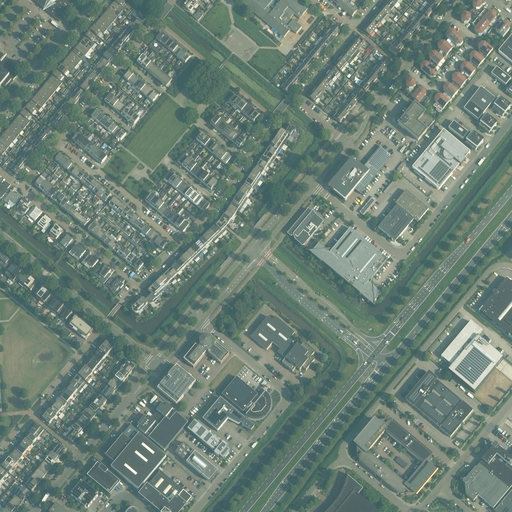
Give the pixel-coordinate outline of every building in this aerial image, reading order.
[(68,12),(77,0),(31,0),(42,8),(45,11),(59,22),(68,12)] [(193,8),(197,4),(191,0),(188,0),(187,3),(193,8)] [(307,9),(296,0),(239,0),(239,1),(283,38),(284,38),(290,30),(296,35),(302,28),(293,21),(292,21),(290,19),(294,15),(299,20),(308,9),(307,9)] [(343,11),(349,4),(345,0),(339,7),(343,11)] [(434,10),(438,6),(431,0),(428,4),(434,10)] [(484,11),(481,8),(482,7),(481,3),(478,0),(475,0),(472,4),(472,7),(474,9),(471,12),(478,18),(484,11)] [(124,9),(122,7),(115,1),(111,6),(121,14),(124,9)] [(391,12),(394,7),(387,2),(384,6),(391,12)] [(193,8),(187,3),(183,7),(190,13),(193,8)] [(348,14),(353,7),(349,4),(343,11),(348,14)] [(431,14),(434,10),(428,4),(424,8),(431,14)] [(121,14),(111,6),(108,10),(117,18),(121,14)] [(391,12),(384,6),(380,10),(387,16),(391,12)] [(352,18),(357,11),(353,7),(348,14),(352,18)] [(427,18),(431,14),(424,8),(421,13),(427,18)] [(117,18),(108,10),(104,14),(114,22),(117,18)] [(387,16),(380,10),(377,14),(384,20),(387,16)] [(496,18),(495,14),(492,12),(489,12),(487,14),(484,11),(478,18),(492,30),(498,22),(495,20),(496,18)] [(470,23),(472,25),(478,18),(471,12),(468,15),(467,14),(463,15),(460,17),(461,21),(464,24),(468,24),(469,22),(470,23)] [(114,22),(104,14),(101,18),(110,26),(114,22)] [(146,20),(139,14),(136,19),(142,24),(146,20)] [(384,20),(377,14),(373,18),(380,24),(384,20)] [(426,20),(419,14),(416,19),(422,24),(426,20)] [(110,26),(101,18),(97,22),(107,30),(110,26)] [(380,24),(373,18),(370,22),(377,28),(380,24)] [(492,30),(478,18),(472,25),(476,28),(474,29),(475,33),(478,35),(482,35),(483,34),(486,37),(492,30)] [(142,24),(136,19),(132,23),(139,29),(142,24)] [(422,24),(416,19),(412,22),(419,28),(422,24)] [(107,30),(97,22),(94,26),(100,32),(103,35),(107,30)] [(377,28),(370,22),(367,27),(373,32),(377,28)] [(419,28),(412,22),(409,27),(416,32),(419,28)] [(510,30),(509,26),(506,23),(502,24),(501,25),(498,22),(492,30),(502,38),(510,30)] [(139,29),(132,23),(129,27),(135,33),(139,29)] [(340,32),(338,30),(339,29),(334,24),(329,30),(330,30),(336,36),(340,32)] [(100,32),(94,26),(90,31),(97,36),(100,32)] [(135,33),(129,27),(125,31),(132,37),(135,33)] [(370,37),(373,32),(367,27),(363,31),(370,37)] [(416,32),(409,27),(405,31),(412,37),(416,32)] [(336,36),(330,30),(326,35),(333,40),(336,36)] [(128,41),(132,37),(125,31),(122,35),(128,41)] [(412,37),(405,31),(402,35),(409,41),(412,37)] [(96,38),(89,32),(86,36),(92,42),(96,38)] [(463,44),(462,40),(452,32),(449,32),(446,35),(446,39),(448,40),(445,43),(452,49),(455,46),(456,47),(460,47),(463,44)] [(160,43),(166,37),(162,33),(154,42),(155,43),(158,46),(160,43)] [(128,41),(122,35),(118,40),(125,45),(128,41)] [(333,40),(326,35),(323,39),(329,44),(333,40)] [(409,41),(402,35),(399,39),(405,45),(409,41)] [(511,35),(498,52),(498,53),(511,64),(511,35)] [(92,42),(86,36),(82,40),(92,49),(95,44),(92,42)] [(164,47),(170,40),(166,37),(160,43),(164,46),(164,47)] [(365,42),(358,37),(354,41),(361,47),(365,42)] [(326,49),(329,44),(323,39),(319,43),(326,49)] [(405,45),(399,39),(395,43),(402,49),(405,45)] [(92,49),(82,40),(78,45),(88,53),(92,49)] [(125,45),(118,40),(115,44),(122,49),(125,45)] [(169,50),(174,44),(170,40),(164,47),(164,46),(162,48),(163,50),(164,49),(168,51),(169,50)] [(361,47),(354,41),(351,45),(358,51),(361,47)] [(402,49),(395,43),(393,41),(389,45),(391,47),(398,53),(402,49)] [(443,60),(452,49),(445,43),(444,42),(440,42),(437,45),(438,49),(439,50),(436,54),(443,60)] [(323,53),(326,49),(319,43),(316,47),(323,53)] [(479,51),(477,54),(484,61),(493,50),(484,43),(480,43),(478,46),(478,50),(479,51)] [(122,49),(115,44),(111,48),(118,54),(122,49)] [(173,54),(178,47),(174,44),(169,50),(172,53),(173,54)] [(88,53),(78,45),(75,49),(85,57),(88,53)] [(358,51),(351,45),(348,49),(354,55),(356,57),(360,53),(358,51)] [(177,57),(183,50),(178,47),(173,54),(172,53),(170,55),(172,57),(174,55),(177,57)] [(323,53),(316,47),(312,51),(319,57),(323,53)] [(395,57),(398,53),(391,47),(388,52),(395,57)] [(85,57),(75,49),(72,53),(81,61),(85,57)] [(117,55),(110,49),(106,54),(113,60),(117,55)] [(354,55),(348,49),(344,53),(353,61),(356,57),(354,55)] [(181,61),(187,54),(183,50),(177,57),(180,60),(181,61)] [(316,61),(319,57),(312,51),(309,55),(316,61)] [(443,60),(436,54),(435,52),(431,53),(429,56),(429,60),(430,61),(428,64),(435,70),(443,60)] [(19,74),(14,70),(17,67),(6,58),(5,59),(3,57),(4,56),(0,53),(0,86),(2,85),(5,87),(11,80),(13,81),(19,74)] [(81,61),(72,53),(68,57),(78,65),(81,61)] [(353,61),(344,53),(341,58),(348,63),(347,63),(350,65),(353,61)] [(484,61),(477,54),(475,53),(472,54),(469,57),(469,61),(471,62),(468,65),(475,71),(484,61)] [(113,60),(106,54),(103,58),(110,64),(113,60)] [(185,64),(191,57),(187,54),(181,61),(180,60),(178,62),(180,64),(182,61),(185,64)] [(316,61),(309,55),(305,59),(312,65),(316,61)] [(141,67),(147,60),(143,56),(137,63),(141,67)] [(78,65),(68,57),(65,61),(74,69),(78,65)] [(106,68),(110,64),(103,58),(99,62),(106,68)] [(348,63),(341,58),(337,62),(344,67),(347,63),(348,63)] [(386,68),(390,63),(383,58),(379,62),(386,68)] [(312,65),(305,59),(302,64),(309,69),(312,65)] [(145,70),(151,63),(150,63),(150,62),(147,60),(141,67),(145,70)] [(149,73),(155,67),(152,64),(153,62),(152,60),(150,62),(150,63),(151,63),(145,70),(149,73)] [(74,69),(65,61),(61,66),(68,71),(71,74),(74,69)] [(103,72),(106,68),(99,62),(96,66),(103,72)] [(344,67),(337,62),(334,66),(340,72),(344,67)] [(386,68),(379,62),(376,66),(383,72),(386,68)] [(436,71),(435,70),(428,64),(426,63),(422,63),(420,66),(420,70),(430,78),(434,78),(436,75),(436,71)] [(309,69),(302,64),(298,68),(305,73),(309,69)] [(467,81),(475,71),(468,65),(467,64),(463,64),(460,67),(461,71),(462,72),(459,75),(458,74),(467,81)] [(68,71),(61,66),(57,70),(64,75),(68,71)] [(103,72),(96,66),(92,70),(99,76),(103,72)] [(383,72),(376,66),(372,70),(379,76),(383,72)] [(153,77),(159,70),(158,69),(155,67),(149,73),(153,77)] [(158,80),(163,73),(160,71),(162,69),(160,67),(158,69),(159,70),(153,77),(158,80)] [(305,73),(298,68),(295,72),(302,78),(305,73)] [(339,73),(332,68),(329,72),(336,78),(339,73)] [(505,87),(506,86),(509,88),(506,92),(511,97),(511,84),(510,86),(507,84),(511,80),(496,68),(491,75),(505,87)] [(96,80),(99,76),(92,70),(89,75),(96,80)] [(376,80),(379,76),(372,70),(369,74),(376,80)] [(63,77),(56,71),(53,75),(60,81),(63,77)] [(128,82),(134,75),(129,72),(124,79),(128,82)] [(302,78),(295,72),(291,76),(298,82),(302,78)] [(336,78),(329,72),(325,76),(332,82),(336,78)] [(162,84),(167,77),(167,76),(163,73),(158,80),(162,84)] [(166,87),(172,81),(168,78),(170,76),(168,74),(167,76),(167,77),(162,84),(166,87)] [(372,84),(376,80),(369,74),(366,79),(372,84)] [(458,92),(467,81),(458,74),(454,75),(452,78),(452,81),(453,83),(451,86),(458,92)] [(63,83),(60,81),(53,75),(49,80),(59,88),(63,83)] [(92,84),(96,80),(89,75),(85,79),(92,84)] [(132,86),(138,79),(134,75),(128,82),(131,85),(132,86)] [(298,82),(291,76),(288,80),(295,86),(298,82)] [(332,82),(325,76),(322,80),(329,86),(332,82)] [(92,84),(85,79),(82,83),(89,88),(92,84)] [(135,91),(142,82),(138,79),(132,86),(131,85),(129,87),(131,89),(133,86),(136,89),(134,91),(135,91)] [(372,84),(366,79),(362,83),(369,88),(372,84)] [(59,88),(49,80),(46,84),(55,92),(59,88)] [(295,86),(288,80),(284,84),(291,90),(295,86)] [(329,86),(322,80),(318,84),(325,90),(329,86)] [(411,98),(418,89),(417,91),(414,88),(415,87),(415,83),(412,80),(408,81),(405,84),(406,87),(407,88),(404,92),(411,98)] [(365,93),(369,88),(362,83),(360,81),(357,85),(359,87),(358,87),(365,93)] [(140,93),(146,86),(142,82),(135,91),(138,94),(140,92),(140,93)] [(85,93),(89,88),(82,83),(78,87),(85,93)] [(55,92),(46,84),(42,88),(52,96),(55,92)] [(291,90),(284,84),(281,89),(288,94),(291,90)] [(325,90),(318,84),(315,89),(322,94),(325,90)] [(458,92),(451,86),(449,85),(445,85),(443,88),(443,92),(445,93),(442,96),(449,102),(458,92)] [(144,96),(150,89),(146,86),(140,93),(140,92),(138,94),(139,95),(141,93),(144,96)] [(52,96),(42,88),(39,92),(48,100),(52,96)] [(360,98),(364,94),(357,88),(354,93),(360,98)] [(480,88),(469,102),(484,114),(493,102),(496,105),(492,109),(502,117),(510,107),(500,99),(497,103),(494,101),(495,100),(480,88)] [(84,94),(77,89),(74,93),(80,99),(84,94)] [(149,99),(154,93),(150,89),(144,96),(148,99),(149,99)] [(322,94),(315,89),(311,93),(318,98),(322,94)] [(422,107),(428,99),(424,97),(426,95),(425,91),(422,89),(418,89),(411,98),(422,107)] [(149,100),(153,103),(158,97),(159,97),(161,94),(156,90),(154,93),(149,99),(148,99),(146,101),(148,102),(149,100)] [(357,102),(360,98),(354,93),(352,91),(348,95),(357,102)] [(48,100),(39,92),(35,96),(45,104),(48,100)] [(80,99),(74,93),(70,97),(77,103),(80,99)] [(318,98),(311,93),(308,97),(315,103),(318,98)] [(233,105),(239,98),(235,94),(228,102),(233,105)] [(109,105),(114,98),(110,95),(104,102),(109,105)] [(354,107),(357,102),(348,95),(345,99),(347,101),(354,107)] [(440,113),(449,102),(442,96),(441,95),(437,95),(434,98),(435,102),(436,103),(433,107),(440,113)] [(45,104),(35,96),(32,100),(42,108),(45,104)] [(77,103),(70,97),(67,101),(73,107),(77,103)] [(113,109),(118,102),(118,101),(114,98),(109,105),(113,109)] [(237,109),(243,101),(239,98),(233,105),(237,109)] [(117,112),(123,105),(119,103),(121,100),(119,99),(118,101),(118,102),(113,109),(117,112)] [(42,108),(32,100),(28,105),(35,110),(38,113),(42,108)] [(73,107),(67,101),(63,105),(70,111),(73,107)] [(241,112),(248,105),(243,101),(237,109),(241,112)] [(350,111),(354,107),(347,101),(343,105),(350,111)] [(484,114),(469,102),(463,110),(478,121),(479,120),(482,123),(479,126),(489,134),(497,124),(487,116),(483,121),(480,118),(484,114)] [(35,110),(28,105),(25,109),(32,114),(35,110)] [(70,111),(63,105),(60,109),(67,115),(70,111)] [(121,116),(127,109),(126,108),(123,105),(117,112),(121,116)] [(245,116),(252,108),(248,105),(241,112),(245,116)] [(347,115),(350,111),(343,105),(340,109),(347,115)] [(418,141),(434,122),(415,105),(398,125),(418,141)] [(125,119),(131,112),(128,109),(129,107),(128,106),(126,108),(127,109),(121,116),(125,119)] [(249,119),(256,112),(252,108),(245,116),(249,119)] [(67,115),(60,109),(56,114),(63,119),(67,115)] [(343,119),(347,115),(340,109),(336,113),(343,119)] [(30,116),(24,110),(20,114),(27,120),(30,116)] [(95,121),(101,114),(97,111),(91,117),(95,121)] [(129,123),(135,116),(134,115),(131,112),(125,119),(129,123)] [(254,123),(260,115),(256,112),(249,119),(254,123)] [(132,128),(139,119),(136,116),(138,114),(136,113),(134,115),(135,116),(129,123),(128,125),(132,128)] [(340,123),(343,119),(336,113),(333,118),(340,123)] [(30,122),(27,120),(20,114),(17,119),(26,127),(30,122)] [(63,119),(56,114),(53,118),(60,123),(63,119)] [(100,124),(105,118),(101,114),(95,121),(99,124),(100,124)] [(214,128),(221,120),(216,116),(210,124),(214,128)] [(60,123),(53,118),(49,122),(56,128),(60,123)] [(104,128),(110,121),(105,118),(100,124),(99,124),(97,126),(99,127),(100,125),(104,128)] [(26,127),(17,119),(13,123),(23,131),(26,127)] [(218,131),(225,123),(221,120),(214,128),(218,131)] [(108,131),(114,124),(110,121),(104,128),(107,131),(108,131)] [(56,128),(49,122),(46,126),(53,132),(56,128)] [(469,139),(465,143),(475,151),(483,141),(473,133),(470,137),(467,135),(468,134),(453,122),(448,129),(463,141),(466,137),(469,139)] [(23,131),(13,123),(10,127),(19,135),(23,131)] [(222,135),(229,127),(225,123),(218,131),(222,135)] [(112,135),(118,128),(114,124),(108,131),(107,131),(105,133),(107,134),(109,132),(112,135)] [(295,129),(294,129),(288,124),(283,131),(288,135),(290,137),(292,138),(295,133),(295,132),(295,131),(295,130),(295,129)] [(19,135),(10,127),(6,131),(16,139),(19,135)] [(226,138),(233,130),(229,127),(222,135),(226,138)] [(48,138),(51,133),(45,128),(41,132),(48,138)] [(116,138),(122,131),(118,128),(112,135),(115,138),(115,137),(116,138)] [(231,142),(237,134),(233,130),(226,138),(231,142)] [(283,131),(281,130),(278,135),(287,141),(290,137),(288,135),(283,131)] [(16,139),(6,131),(3,135),(12,143),(16,139)] [(120,142),(126,135),(122,131),(116,138),(115,137),(115,138),(114,140),(115,141),(117,139),(120,142)] [(443,131),(412,169),(438,191),(470,153),(443,131)] [(48,138),(41,132),(37,136),(44,142),(48,138)] [(200,144),(207,136),(202,133),(196,141),(200,144)] [(76,144),(82,137),(78,134),(72,140),(76,144)] [(235,145),(241,137),(237,134),(231,142),(235,145)] [(12,143),(3,135),(0,138),(0,139),(9,147),(12,143)] [(287,141),(278,135),(275,139),(284,145),(287,141)] [(41,146),(44,142),(37,136),(34,140),(41,146)] [(205,148),(211,140),(207,136),(200,144),(205,148)] [(80,147),(86,141),(85,140),(82,137),(76,144),(80,147)] [(239,149),(246,141),(241,137),(235,145),(239,149)] [(85,151),(90,144),(87,141),(89,139),(87,138),(85,140),(86,141),(80,147),(85,151)] [(9,147),(0,139),(0,147),(5,152),(9,147)] [(284,145),(275,139),(272,144),(281,150),(284,145)] [(37,150),(41,146),(34,140),(30,144),(37,150)] [(209,151),(215,143),(211,140),(205,148),(209,151)] [(213,155),(219,147),(215,143),(209,151),(213,155)] [(37,150),(30,144),(27,149),(34,154),(37,150)] [(89,154),(94,148),(94,147),(90,144),(85,151),(89,154)] [(281,150),(272,144),(269,148),(278,154),(281,150)] [(93,158),(99,151),(95,148),(97,146),(95,145),(94,147),(94,148),(89,154),(93,158)] [(217,158),(223,150),(219,147),(213,155),(217,158)] [(278,154),(269,148),(266,153),(275,159),(278,154)] [(354,190),(360,195),(391,157),(380,148),(363,168),(352,159),(350,161),(348,163),(347,164),(345,166),(342,168),(340,171),(338,173),(337,176),(335,178),(328,187),(330,188),(345,201),(354,190)] [(34,154),(27,149),(24,153),(30,159),(34,154)] [(97,161),(103,155),(102,154),(103,152),(100,149),(99,151),(93,158),(97,161)] [(221,161),(227,154),(223,150),(217,158),(221,161)] [(101,165),(107,158),(104,155),(105,153),(104,152),(103,152),(102,154),(103,155),(97,161),(101,165)] [(27,163),(30,159),(24,153),(20,157),(27,163)] [(275,159),(266,153),(263,157),(272,163),(275,159)] [(59,164),(65,158),(61,154),(55,161),(59,164)] [(225,165),(232,157),(227,154),(221,161),(225,165)] [(182,166),(188,159),(184,155),(176,164),(180,168),(182,166)] [(23,167),(27,163),(20,157),(17,161),(23,167)] [(272,163),(263,157),(260,162),(267,166),(269,168),(272,163)] [(63,168),(69,161),(65,158),(59,164),(63,168)] [(186,170),(192,162),(188,159),(182,166),(186,170)] [(23,167),(17,161),(13,165),(20,171),(23,167)] [(68,171),(73,165),(69,161),(63,168),(68,171)] [(190,173),(196,166),(192,162),(186,170),(190,173)] [(267,166),(260,162),(257,166),(264,171),(267,166)] [(20,171),(13,165),(10,169),(16,175),(20,171)] [(72,175),(77,168),(73,165),(68,171),(72,175)] [(194,177),(201,169),(196,166),(190,173),(194,177)] [(264,171),(257,166),(254,171),(261,175),(264,171)] [(75,180),(82,172),(77,168),(72,175),(70,177),(75,180)] [(198,180),(205,173),(201,169),(194,177),(198,180)] [(261,175),(254,171),(251,175),(258,180),(261,175)] [(78,184),(80,182),(86,175),(82,172),(75,180),(78,184)] [(168,183),(174,175),(170,172),(164,179),(168,183)] [(203,184),(209,176),(205,173),(198,180),(203,184)] [(84,185),(90,179),(86,175),(80,182),(84,185)] [(172,186),(179,179),(174,175),(168,183),(172,186)] [(258,180),(251,175),(248,180),(257,186),(260,181),(258,180)] [(207,187),(213,179),(209,176),(203,184),(207,187)] [(39,189),(44,182),(40,179),(34,185),(39,189)] [(87,191),(88,189),(94,182),(90,179),(84,185),(83,187),(87,191)] [(176,190),(183,182),(179,179),(172,186),(176,190)] [(211,191),(217,183),(213,179),(207,187),(211,191)] [(257,186),(248,180),(245,184),(252,189),(254,190),(257,186)] [(43,193),(50,184),(45,181),(44,182),(39,189),(43,193)] [(8,191),(6,190),(7,189),(8,189),(10,186),(6,183),(3,185),(0,182),(0,198),(0,199),(1,199),(2,199),(8,191)] [(93,192),(98,185),(94,182),(88,189),(93,192)] [(180,193),(187,186),(183,182),(176,190),(180,193)] [(381,195),(388,187),(384,183),(377,192),(381,195)] [(47,196),(53,189),(54,188),(50,184),(43,193),(47,196)] [(252,189),(245,184),(242,189),(249,193),(252,189)] [(97,196),(102,189),(98,185),(93,192),(91,194),(95,198),(97,196)] [(185,197),(191,189),(187,186),(180,193),(185,197)] [(51,199),(57,193),(53,189),(47,196),(51,199)] [(101,199),(107,192),(102,189),(97,196),(101,199)] [(189,200),(195,193),(191,189),(185,197),(189,200)] [(249,193),(242,189),(239,193),(246,198),(249,193)] [(55,203),(62,195),(58,191),(57,193),(51,199),(55,203)] [(14,206),(22,197),(18,193),(16,195),(11,192),(4,201),(8,204),(10,202),(14,206)] [(111,196),(107,192),(101,199),(105,203),(111,196)] [(417,224),(428,210),(405,192),(394,205),(396,206),(378,229),(395,243),(395,242),(397,240),(413,221),(417,224)] [(193,204),(199,196),(195,193),(189,200),(193,204)] [(248,199),(246,198),(239,193),(236,198),(245,204),(248,199)] [(149,205),(156,197),(152,194),(145,202),(149,205)] [(59,206),(65,200),(66,198),(62,195),(55,203),(59,206)] [(197,207),(204,200),(199,196),(193,204),(197,207)] [(154,209),(160,201),(156,197),(149,205),(154,209)] [(359,213),(363,216),(376,201),(372,197),(359,213)] [(245,204),(236,198),(233,202),(242,208),(245,204)] [(27,208),(30,203),(28,201),(27,200),(24,199),(22,201),(20,203),(17,207),(17,208),(17,210),(18,211),(20,212),(21,211),(25,214),(29,210),(27,208)] [(111,211),(118,202),(114,199),(108,205),(113,209),(111,210),(111,211)] [(64,210),(69,203),(65,200),(59,206),(64,210)] [(209,206),(210,204),(210,205),(204,200),(197,207),(203,213),(205,212),(206,210),(208,208),(209,206)] [(158,212),(164,204),(160,201),(154,209),(158,212)] [(115,214),(122,206),(118,202),(111,211),(115,214)] [(242,208),(233,202),(230,207),(237,212),(239,213),(242,208)] [(68,213),(75,205),(73,207),(69,203),(64,210),(68,213)] [(162,216),(168,208),(164,204),(158,212),(162,216)] [(72,217),(77,210),(79,208),(75,205),(68,213),(72,217)] [(121,216),(127,209),(122,206),(115,214),(116,214),(115,214),(119,218),(121,216)] [(237,212),(230,207),(227,211),(234,216),(237,212)] [(166,219),(172,211),(168,208),(162,216),(166,219)] [(35,222),(42,213),(36,209),(34,212),(32,210),(26,216),(29,219),(30,218),(35,222)] [(125,219),(131,213),(127,209),(121,216),(125,219)] [(303,247),(323,224),(324,224),(315,217),(310,216),(311,214),(306,209),(306,210),(307,210),(288,234),(287,233),(304,248),(304,247),(303,247)] [(76,220),(82,214),(77,210),(72,217),(76,220)] [(170,222),(177,215),(172,211),(166,219),(170,222)] [(234,216),(227,211),(224,216),(231,220),(234,216)] [(128,225),(129,223),(135,216),(131,213),(125,219),(123,221),(128,225)] [(80,224),(86,217),(82,214),(76,220),(80,224)] [(84,227),(90,221),(90,220),(90,219),(90,218),(90,217),(87,215),(86,217),(80,224),(84,227)] [(174,226),(181,218),(177,215),(170,222),(174,226)] [(47,226),(51,221),(45,216),(37,225),(43,230),(41,232),(44,234),(49,228),(47,226)] [(133,226),(139,220),(135,216),(129,223),(133,226)] [(231,220),(224,216),(220,222),(218,223),(219,223),(218,223),(222,227),(225,223),(228,225),(227,225),(228,225),(231,220)] [(178,229),(185,222),(181,218),(174,226),(178,229)] [(139,228),(143,223),(139,220),(133,226),(134,226),(132,228),(136,231),(139,228)] [(92,234),(98,227),(100,225),(95,221),(93,223),(88,230),(92,234)] [(183,233),(187,228),(189,225),(185,222),(178,229),(183,233)] [(140,235),(142,233),(147,227),(143,223),(139,228),(136,231),(140,235)] [(226,227),(227,226),(228,225),(227,225),(228,225),(225,223),(222,227),(218,223),(219,223),(218,223),(214,227),(222,235),(226,231),(224,229),(226,227)] [(49,235),(56,240),(63,232),(62,231),(61,229),(60,230),(56,227),(52,231),(50,230),(46,235),(48,237),(49,235)] [(96,237),(102,231),(98,227),(92,234),(96,237)] [(146,237),(151,230),(147,227),(142,233),(146,237)] [(222,235),(214,227),(210,231),(218,239),(222,235)] [(368,283),(387,260),(350,229),(330,253),(328,252),(330,250),(326,251),(319,244),(312,252),(308,252),(321,263),(322,263),(359,294),(359,295),(375,308),(374,302),(377,300),(377,299),(378,297),(378,296),(378,295),(379,295),(379,294),(379,293),(378,293),(377,292),(377,291),(376,290),(376,289),(375,288),(373,286),(372,281),(370,284),(368,283)] [(150,240),(156,234),(151,230),(146,237),(150,240)] [(100,241),(106,234),(102,231),(96,237),(100,241)] [(218,239),(210,231),(206,235),(214,243),(218,239)] [(104,244),(112,236),(110,237),(106,234),(100,241),(104,244)] [(154,244),(160,237),(156,234),(150,240),(154,244)] [(214,243),(206,235),(202,238),(208,245),(212,241),(214,243)] [(70,244),(73,240),(67,236),(65,239),(63,237),(57,244),(60,246),(61,245),(66,249),(68,245),(69,246),(70,244)] [(109,248),(116,239),(112,236),(104,244),(109,248)] [(158,247),(164,240),(160,237),(154,244),(158,247)] [(208,245),(202,238),(198,242),(205,248),(208,245)] [(113,251),(118,244),(114,241),(116,239),(109,248),(113,251)] [(163,251),(168,244),(164,240),(158,247),(163,251)] [(205,248),(198,242),(195,246),(202,254),(206,250),(205,249),(205,248)] [(117,254),(122,248),(118,244),(113,251),(117,254)] [(80,259),(86,252),(79,247),(78,248),(75,246),(69,254),(73,257),(75,254),(80,259)] [(202,254),(195,246),(191,250),(199,258),(202,254)] [(121,258),(127,251),(122,248),(117,254),(121,258)] [(199,258),(191,250),(187,253),(193,260),(195,262),(199,258)] [(125,261),(131,255),(127,251),(121,258),(125,261)] [(193,260),(187,253),(183,257),(189,263),(193,260)] [(129,265),(135,258),(131,255),(125,261),(129,265)] [(93,268),(98,261),(93,257),(91,259),(88,256),(81,263),(89,270),(91,267),(93,268)] [(189,263),(183,257),(179,261),(185,267),(189,263)] [(9,266),(7,264),(9,261),(8,260),(5,258),(0,263),(0,268),(2,270),(3,269),(5,270),(9,266)] [(133,268),(139,262),(135,258),(129,265),(133,268)] [(185,267),(179,261),(175,265),(181,271),(185,267)] [(142,272),(146,267),(139,262),(133,268),(138,272),(139,270),(142,272)] [(9,278),(18,268),(14,265),(11,268),(9,266),(5,270),(7,272),(5,275),(9,278)] [(181,271),(175,265),(171,269),(177,275),(181,271)] [(111,275),(109,273),(111,271),(106,267),(104,269),(101,266),(96,272),(102,278),(99,281),(103,285),(111,275)] [(21,276),(19,275),(22,271),(18,268),(9,278),(13,282),(16,279),(18,281),(21,276)] [(177,275),(171,269),(167,272),(173,279),(177,275)] [(173,279),(167,272),(164,276),(171,284),(175,280),(173,279)] [(23,287),(30,278),(26,275),(23,278),(21,276),(18,281),(20,282),(19,284),(23,287)] [(171,284),(164,276),(160,280),(166,286),(170,282),(171,284)] [(35,288),(32,285),(34,282),(30,278),(23,287),(27,291),(28,289),(30,291),(32,290),(33,291),(35,288)] [(124,286),(122,285),(125,282),(124,281),(124,282),(122,280),(120,282),(118,280),(116,282),(111,279),(107,283),(116,291),(117,291),(119,288),(121,289),(124,286)] [(511,283),(506,279),(495,293),(494,292),(493,294),(493,295),(479,312),(511,339),(511,338),(511,339),(511,338),(511,283)] [(156,284),(162,290),(166,286),(160,280),(156,284)] [(162,290),(156,284),(152,287),(159,295),(163,291),(162,290)] [(160,295),(159,295),(152,287),(148,291),(154,297),(156,299),(160,295)] [(40,301),(47,292),(44,290),(42,292),(41,291),(40,292),(37,289),(35,292),(36,293),(34,295),(37,297),(36,298),(40,301)] [(157,300),(156,299),(154,297),(148,291),(150,293),(144,299),(149,305),(150,305),(151,305),(152,305),(153,304),(157,300)] [(51,301),(49,299),(51,296),(47,292),(40,301),(43,305),(42,306),(45,308),(51,301)] [(144,299),(141,296),(135,302),(142,309),(148,304),(149,305),(144,299)] [(52,312),(60,303),(55,299),(53,303),(51,301),(45,308),(47,310),(48,309),(52,312)] [(142,309),(135,302),(129,308),(134,313),(134,314),(135,314),(136,314),(137,314),(138,313),(142,309)] [(63,311),(61,310),(64,306),(60,303),(52,312),(56,315),(57,314),(59,316),(63,311)] [(65,322),(72,313),(69,311),(67,313),(66,312),(65,313),(63,311),(59,316),(61,317),(60,319),(65,322)] [(92,330),(89,327),(87,327),(86,326),(85,326),(86,324),(84,322),(83,324),(82,323),(81,322),(80,321),(78,318),(76,317),(75,318),(73,320),(73,321),(69,326),(85,340),(90,335),(93,332),(92,332),(93,331),(92,330)] [(291,337),(294,333),(275,317),(272,321),(268,317),(251,338),(267,351),(274,342),(281,348),(277,353),(285,359),(282,364),(292,372),(296,368),(300,371),(302,368),(306,371),(314,361),(311,358),(314,354),(303,345),(301,348),(297,345),(296,347),(292,344),(295,340),(291,337)] [(482,332),(470,322),(441,358),(452,367),(448,371),(475,394),(504,359),(477,337),(482,332)] [(60,330),(69,337),(71,334),(63,327),(60,330)] [(193,369),(207,353),(205,337),(203,337),(199,341),(200,346),(198,348),(196,346),(183,360),(193,369)] [(229,355),(216,344),(214,347),(212,345),(211,340),(208,337),(205,337),(207,353),(221,365),(229,355)] [(113,348),(106,342),(103,346),(112,354),(113,353),(111,351),(113,348)] [(112,354),(103,346),(99,350),(106,357),(109,354),(111,355),(112,354)] [(106,357),(99,350),(96,355),(105,362),(106,361),(104,359),(106,357)] [(101,366),(105,362),(96,355),(92,359),(101,366)] [(101,366),(92,359),(89,363),(98,371),(101,366)] [(136,367),(129,361),(126,364),(124,362),(123,364),(132,371),(136,367)] [(98,371),(89,363),(85,367),(92,373),(95,370),(97,372),(98,371)] [(132,371),(123,364),(122,365),(124,367),(122,370),(129,376),(132,371)] [(176,405),(196,382),(176,366),(168,376),(169,377),(167,380),(166,379),(157,389),(176,405)] [(92,373),(85,367),(82,371),(91,379),(92,378),(90,376),(92,373)] [(126,380),(129,376),(122,370),(119,372),(117,371),(116,372),(126,380)] [(91,379),(82,371),(78,376),(87,383),(91,379)] [(122,384),(126,380),(116,372),(115,373),(117,375),(115,378),(122,384)] [(473,411),(429,374),(418,387),(417,386),(416,388),(417,388),(406,401),(450,438),(461,425),(462,426),(463,424),(462,424),(473,411)] [(86,385),(77,377),(73,381),(83,389),(86,385)] [(119,388),(122,384),(115,378),(113,381),(111,379),(109,380),(119,388)] [(257,397),(258,395),(237,378),(236,378),(222,395),(243,413),(244,412),(247,414),(245,416),(246,416),(248,417),(249,418),(251,419),(253,419),(254,419),(256,419),(258,419),(260,419),(261,418),(263,418),(265,417),(266,415),(267,414),(268,413),(269,411),(270,409),(271,408),(271,406),(271,404),(271,402),(270,400),(270,399),(269,397),(268,396),(267,394),(265,393),(267,392),(266,391),(259,399),(257,397)] [(115,392),(119,388),(109,380),(108,382),(110,383),(108,386),(115,392)] [(83,389),(73,381),(70,385),(77,391),(79,393),(83,389)] [(77,391),(70,385),(67,389),(76,397),(77,396),(75,394),(77,391)] [(115,392),(108,386),(106,389),(104,387),(103,389),(112,396),(115,392)] [(76,397),(67,389),(63,394),(70,400),(73,397),(75,398),(76,397)] [(112,396),(103,389),(101,390),(103,392),(101,394),(108,400),(112,396)] [(70,400),(63,394),(60,398),(69,405),(70,404),(68,402),(70,400)] [(103,406),(107,402),(100,396),(97,399),(95,397),(94,398),(103,406)] [(69,405),(60,398),(56,402),(63,408),(66,405),(68,407),(69,405)] [(100,410),(103,406),(94,398),(93,400),(95,402),(93,404),(100,410)] [(244,419),(220,399),(203,420),(217,432),(228,419),(239,425),(242,428),(242,427),(251,432),(254,427),(247,421),(244,419)] [(63,408),(56,402),(53,406),(62,414),(63,412),(61,411),(63,408)] [(96,414),(100,410),(93,404),(90,407),(88,405),(87,407),(96,414)] [(188,423),(183,419),(164,404),(163,406),(161,405),(156,411),(157,412),(154,416),(178,435),(188,423)] [(62,414),(53,406),(49,410),(56,416),(59,413),(61,415),(62,414)] [(93,419),(96,414),(87,407),(86,408),(88,410),(86,413),(93,419)] [(56,416),(49,410),(46,414),(55,422),(56,421),(54,419),(56,416)] [(90,423),(93,419),(86,413),(83,415),(81,414),(80,415),(90,423)] [(55,422),(46,414),(42,419),(49,425),(52,422),(54,423),(55,422)] [(86,427),(90,423),(80,415),(79,416),(81,418),(79,421),(86,427)] [(178,435),(154,416),(151,420),(147,417),(145,419),(144,418),(138,426),(139,427),(137,429),(164,452),(178,435)] [(83,431),(86,427),(79,421),(77,424),(75,422),(73,423),(83,431)] [(222,444),(207,431),(195,421),(187,430),(198,438),(215,453),(214,454),(218,457),(219,456),(223,459),(230,451),(226,448),(227,447),(223,443),(222,444)] [(360,438),(356,442),(357,454),(357,453),(358,452),(360,454),(358,457),(359,462),(376,476),(384,466),(371,455),(369,453),(369,451),(371,448),(381,436),(383,433),(384,434),(385,433),(386,433),(388,435),(401,446),(408,437),(409,438),(410,436),(409,435),(405,432),(393,421),(387,422),(385,425),(383,423),(384,421),(373,422),(362,435),(360,438)] [(79,435),(83,431),(73,423),(72,425),(74,426),(72,429),(79,435)] [(46,433),(41,429),(43,428),(39,425),(37,426),(36,425),(33,430),(42,437),(46,433)] [(123,435),(132,442),(139,434),(140,433),(130,425),(122,435),(123,435)] [(76,439),(79,435),(72,429),(70,432),(68,430),(66,432),(76,439)] [(42,437),(33,430),(29,434),(37,440),(39,437),(41,439),(42,437)] [(72,444),(76,439),(66,432),(65,433),(67,435),(65,438),(72,444)] [(37,440),(29,434),(26,438),(35,446),(36,444),(34,443),(37,440)] [(166,457),(139,434),(132,442),(123,435),(122,435),(122,434),(122,435),(123,435),(119,440),(116,443),(112,448),(149,478),(166,457)] [(35,446),(26,438),(23,442),(30,448),(32,445),(34,447),(35,446)] [(389,470),(381,480),(398,495),(403,494),(405,491),(407,493),(406,495),(418,494),(417,494),(421,489),(423,486),(434,474),(435,474),(434,462),(433,462),(433,463),(432,464),(430,462),(432,459),(432,454),(419,443),(415,440),(414,439),(414,440),(413,441),(413,442),(406,450),(419,461),(421,463),(421,465),(422,465),(419,468),(409,480),(407,483),(406,482),(405,483),(404,483),(402,481),(389,470)] [(30,448),(23,442),(19,446),(28,454),(29,453),(27,451),(30,448)] [(216,471),(183,443),(175,454),(208,481),(216,471)] [(493,509),(511,486),(511,455),(510,458),(497,447),(498,447),(494,443),(490,447),(491,448),(481,460),(482,461),(476,468),(475,467),(465,479),(464,479),(464,480),(463,480),(462,481),(462,482),(462,483),(463,484),(464,485),(465,495),(473,502),(478,496),(493,509)] [(66,450),(59,444),(57,447),(55,446),(54,447),(63,455),(66,450)] [(28,454),(19,446),(16,450),(23,456),(25,454),(27,455),(28,454)] [(63,455),(54,447),(53,448),(55,450),(52,453),(59,459),(63,455)] [(149,478),(112,448),(105,456),(104,455),(105,456),(114,464),(111,468),(138,491),(149,478)] [(23,456),(16,450),(12,455),(21,462),(22,461),(20,459),(23,456)] [(59,459),(52,453),(50,456),(48,454),(47,455),(56,463),(59,459)] [(21,462),(12,455),(9,459),(16,465),(18,462),(20,464),(21,462)] [(56,463),(47,455),(46,457),(48,458),(45,461),(52,467),(56,463)] [(16,465),(9,459),(5,463),(14,470),(16,469),(14,468),(16,465)] [(49,471),(52,467),(45,461),(43,464),(41,462),(40,464),(49,471)] [(14,470),(5,463),(2,467),(9,473),(11,470),(13,472),(14,470)] [(120,483),(108,472),(101,466),(97,463),(87,476),(110,495),(120,483)] [(46,475),(49,471),(40,464),(39,465),(41,467),(38,469),(46,475)] [(42,480),(46,475),(38,469),(36,472),(34,471),(33,472),(42,480)] [(39,484),(42,480),(33,472),(32,473),(34,475),(31,478),(39,484)] [(179,511),(191,498),(187,494),(160,472),(144,491),(155,501),(152,505),(160,511),(179,511)] [(377,511),(358,495),(363,490),(348,477),(348,475),(347,478),(346,481),(345,483),(344,486),(343,489),(342,491),(341,494),(339,497),(337,500),(336,502),(334,505),(332,507),(330,509),(328,511),(327,511),(377,511)] [(39,484),(31,478),(29,480),(27,479),(26,480),(35,488),(39,484)] [(35,488),(26,480),(25,482),(27,483),(24,486),(32,492),(35,488)] [(98,496),(96,495),(97,493),(83,482),(82,483),(80,482),(71,493),(72,495),(71,496),(85,508),(87,506),(88,508),(98,496)] [(32,495),(23,488),(21,486),(18,490),(29,499),(32,495)] [(29,499),(18,490),(14,494),(25,503),(29,499)] [(511,511),(511,494),(510,493),(495,511),(494,511),(511,511)] [(25,503),(14,494),(16,496),(14,499),(12,497),(11,499),(20,506),(23,502),(25,503)] [(20,506),(11,499),(10,500),(12,501),(9,504),(16,510),(20,506)]
